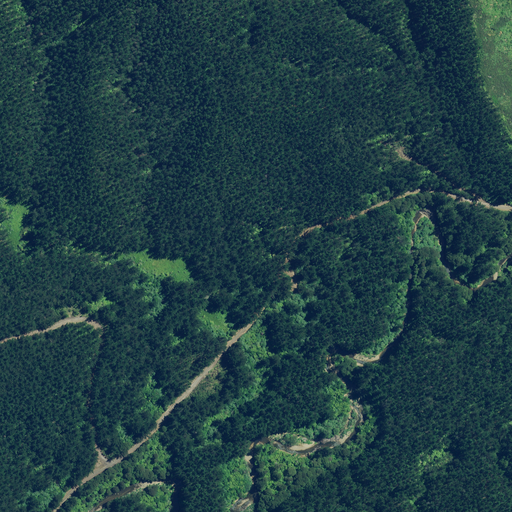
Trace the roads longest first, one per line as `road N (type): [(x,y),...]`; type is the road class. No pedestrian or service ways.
road 1 (track): [(109,464),(140,443),(260,310),(309,231),(421,188),(511,207)]
road 2 (track): [(50,511),(109,464),(96,449),(90,417),(101,328),(80,318),(0,340)]
